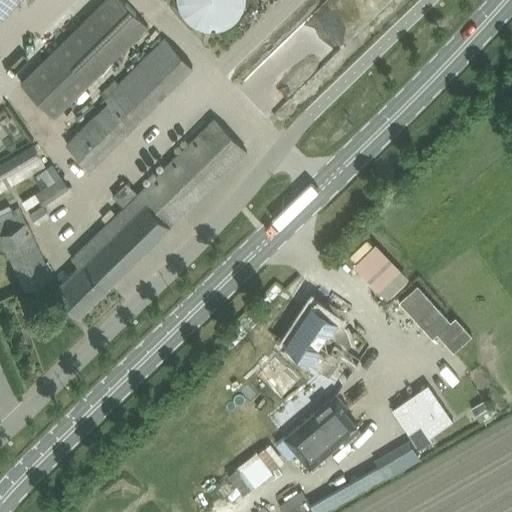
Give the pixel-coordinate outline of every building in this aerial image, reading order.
[(0,0),(0,21),(18,0),(0,0)] [(101,0),(21,81),(55,114),(146,24),(123,0),(101,0)] [(180,0),(179,21),(240,26),(242,0),(180,0)] [(145,111),(123,88),(67,144),(89,166),(145,111)] [(55,289),(79,314),(247,150),(215,117),(138,192),(127,180),(113,194),(124,206),(72,257),(80,265),(55,289)] [(8,133),(3,136),(6,140),(6,145),(11,148),(16,145),(15,139),(10,137),(8,133)] [(0,162),(0,190),(8,187),(2,177),(7,175),(12,184),(45,164),(33,143),(0,162)] [(29,212),(36,222),(50,212),(44,204),(46,203),(52,212),(75,196),(68,187),(70,186),(62,175),(61,175),(52,162),(34,175),(42,187),(35,192),(43,203),(29,212)] [(0,234),(26,289),(53,277),(22,211),(14,214),(9,203),(0,207),(0,234)] [(312,300),(286,340),(296,346),(291,353),(307,364),(310,360),(329,373),(338,360),(335,358),(342,346),(344,347),(354,330),(335,318),(336,317),(312,300)] [(392,407),(409,431),(420,422),(428,434),(452,416),(428,382),(392,407)] [(292,430),(284,436),(294,449),(309,467),(360,426),(345,408),(348,406),(337,392),(292,430)] [(484,399),(472,407),(480,419),(492,411),(484,399)] [(266,443),(239,463),(254,484),(282,465),(266,443)] [(401,465),(414,455),(404,443),(391,453),(401,465)] [(314,511),(304,488),(283,498),(289,511),(314,511)]
